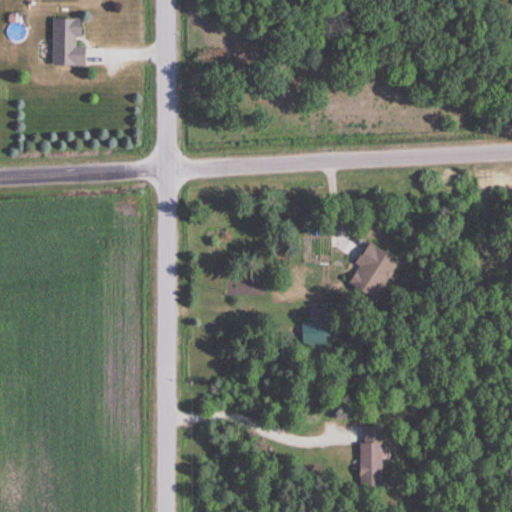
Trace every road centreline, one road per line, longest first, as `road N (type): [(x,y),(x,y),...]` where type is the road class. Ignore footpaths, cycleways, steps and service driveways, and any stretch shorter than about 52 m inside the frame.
road 1 (residential): [(0,178),(511,152)]
road 2 (residential): [(166,511),(166,0)]
